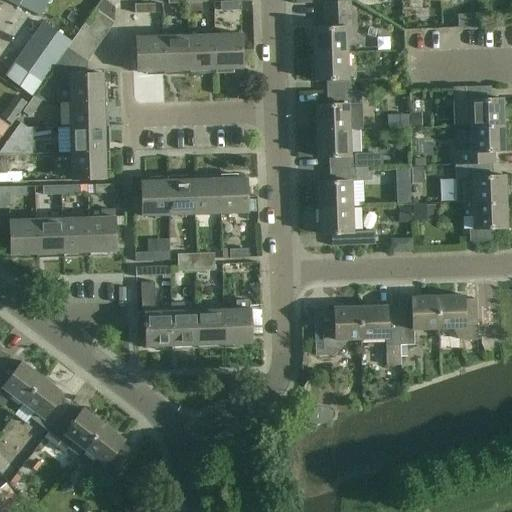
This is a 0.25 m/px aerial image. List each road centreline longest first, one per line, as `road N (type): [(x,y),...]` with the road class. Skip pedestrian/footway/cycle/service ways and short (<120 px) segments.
road 1 (residential): [(169,423),(213,430),(280,371),(284,274)]
road 2 (residential): [(284,274),(511,264)]
road 3 (residential): [(169,423),(0,291)]
road 4 (residential): [(277,112),(127,114),(128,171)]
road 5 (residential): [(284,274),(277,112)]
